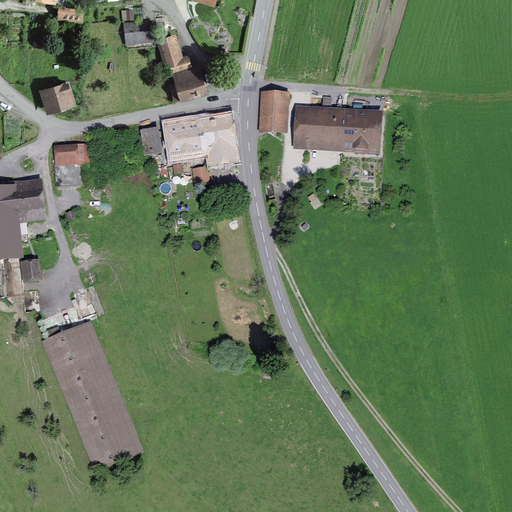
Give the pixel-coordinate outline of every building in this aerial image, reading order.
[(87,0),(65,0),(65,3),(61,3),(60,17),(82,18),(83,5),(87,5),(87,0)] [(123,19),(136,19),(136,9),(123,9),(123,19)] [(124,24),(126,41),(152,39),(150,21),(124,24)] [(180,59),(174,37),(160,41),(167,64),(172,62),(174,66),(170,67),(171,70),(175,69),(175,70),(189,66),(186,57),(180,59)] [(197,66),(189,68),(189,66),(175,70),(178,82),(170,84),(175,99),(204,90),(197,66)] [(45,90),(51,108),(75,101),(69,82),(45,90)] [(271,96),(269,131),(284,132),(286,97),(271,96)] [(299,115),(297,143),(376,148),(378,120),(299,115)] [(234,161),(228,122),(169,131),(172,155),(212,149),(214,164),(234,161)] [(145,154),(159,152),(156,132),(142,134),(145,154)] [(54,165),(56,185),(82,183),(81,166),(88,165),(87,148),(57,150),(58,165),(54,165)] [(183,163),(171,166),(174,177),(185,174),(183,163)] [(199,188),(214,186),(212,168),(196,170),(199,188)] [(0,298),(4,298),(0,260),(18,258),(17,244),(27,243),(25,218),(40,216),(37,187),(0,190),(0,298)] [(25,266),(27,279),(37,277),(36,264),(25,266)] [(142,452),(87,317),(48,333),(51,340),(44,343),(97,471),(142,452)]
